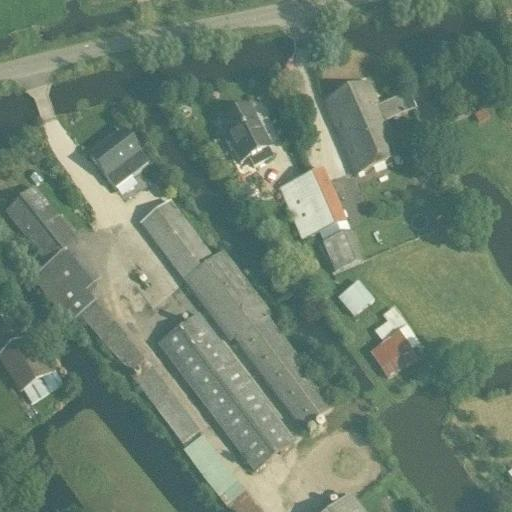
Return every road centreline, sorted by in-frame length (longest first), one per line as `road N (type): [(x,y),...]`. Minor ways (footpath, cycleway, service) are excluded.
road 1 (unclassified): [(0,72),(352,0)]
road 2 (track): [(128,245),(119,279),(127,324),(268,511)]
